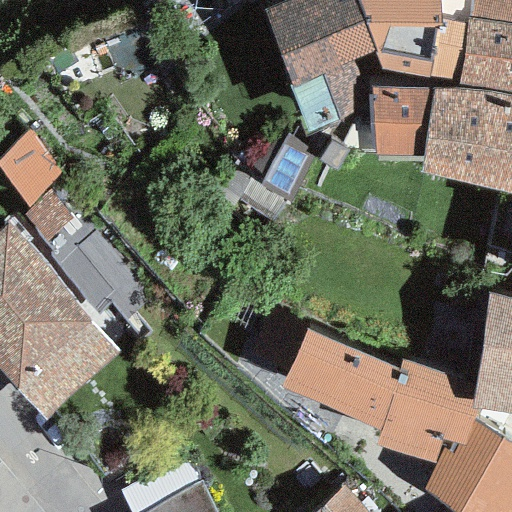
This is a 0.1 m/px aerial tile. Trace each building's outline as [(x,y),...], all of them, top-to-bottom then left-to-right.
[(351,0),(289,0),(262,11),(292,86),(286,88),(305,135),(359,111),(360,82),(352,61),(373,53),(351,0)] [(351,0),(373,53),(379,70),(429,79),(440,26),(437,0),(351,0)] [(468,0),(437,0),(440,26),(429,79),(458,85),(466,19),(468,0)] [(511,0),(468,0),(466,19),(511,25),(511,0)] [(511,25),(466,19),(458,85),(511,93),(511,25)] [(433,89),(370,88),(374,156),(423,157),(433,89)] [(511,97),(478,92),(433,89),(423,157),(419,172),(511,196),(511,97)] [(59,171),(27,129),(0,153),(0,163),(28,204),(59,171)] [(72,217),(48,189),(21,212),(45,239),(72,217)] [(0,233),(0,369),(45,420),(120,354),(7,227),(0,233)] [(511,416),(511,300),(511,301),(487,293),(477,382),(473,411),(511,416)] [(267,302),(254,340),(282,350),(296,313),(267,302)] [(398,370),(306,329),(280,388),(379,433),(398,370)] [(477,382),(400,362),(398,370),(379,433),(375,446),(436,465),(443,450),(450,454),(457,445),(464,446),(472,421),(473,411),(477,382)] [(509,511),(511,510),(511,447),(472,421),(464,446),(457,445),(450,454),(443,450),(436,465),(423,490),(457,511),(509,511)] [(213,511),(198,482),(139,511),(213,511)] [(367,511),(342,483),(308,511),(367,511)]
